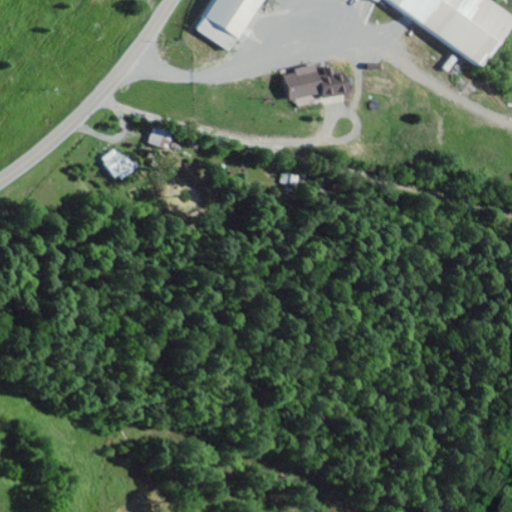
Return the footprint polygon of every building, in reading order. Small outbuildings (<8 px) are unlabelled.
[(219,0),(200,33),(235,54),(265,0),(219,0)] [(375,0),(381,3),(382,0),(389,0),(398,6),(396,9),(471,61),(472,59),(485,67),(511,28),(511,14),(491,0),(375,0)] [(352,95),(348,73),(334,76),(333,70),(318,73),(317,68),(286,73),(291,101),(322,95),(323,100),(352,95)] [(174,134),(155,127),(149,144),(168,151),(174,134)] [(118,182),(136,172),(121,147),(103,158),(118,182)]
